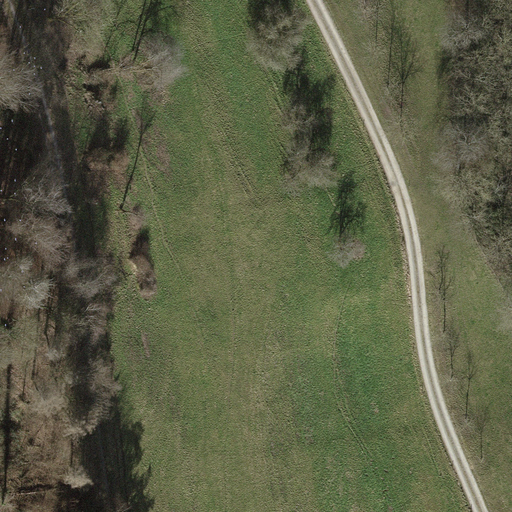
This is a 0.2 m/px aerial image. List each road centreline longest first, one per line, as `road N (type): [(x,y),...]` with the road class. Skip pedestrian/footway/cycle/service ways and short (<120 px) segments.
road 1 (track): [(316,0),(400,187),(417,258),(423,342),(480,511)]
road 2 (track): [(111,511),(44,107),(3,0)]
